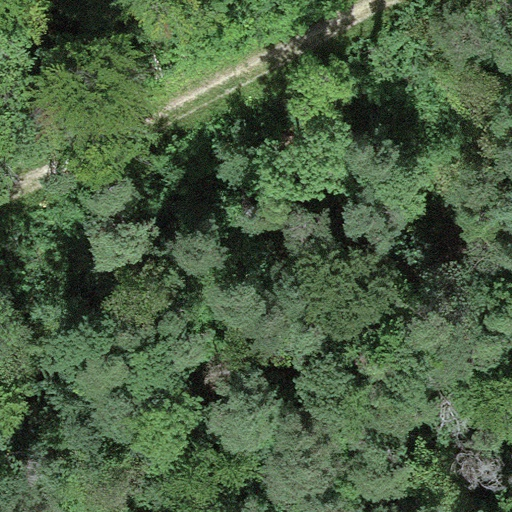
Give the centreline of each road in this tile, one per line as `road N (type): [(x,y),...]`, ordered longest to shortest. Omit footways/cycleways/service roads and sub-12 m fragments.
road 1 (track): [(0,484),(511,247)]
road 2 (track): [(377,0),(0,195)]
